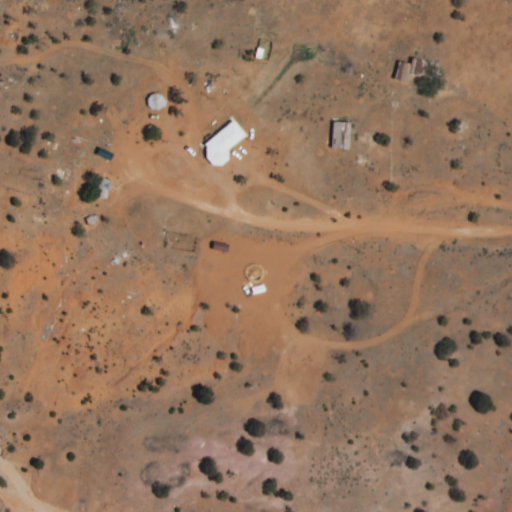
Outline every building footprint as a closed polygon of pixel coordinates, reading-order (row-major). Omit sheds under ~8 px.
[(417,75),(420,65),(397,59),(393,79),(405,82),(407,72),(417,75)] [(141,92),(132,91),(127,140),(135,141),(141,92)] [(228,156),(224,151),(244,134),(230,118),(197,145),(215,167),(228,156)] [(330,148),(348,148),(348,121),(331,121),(330,148)] [(86,171),(78,169),(69,205),(77,207),(86,171)]
